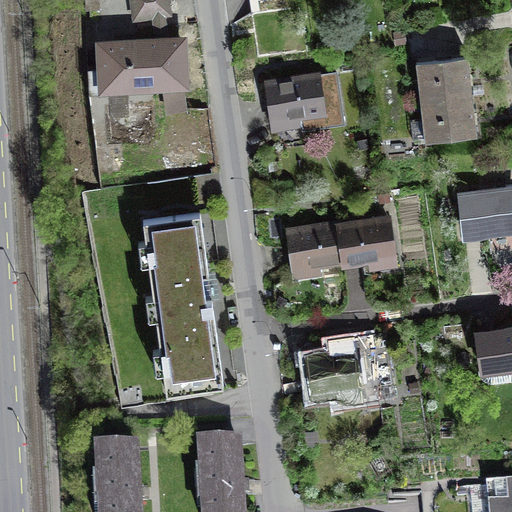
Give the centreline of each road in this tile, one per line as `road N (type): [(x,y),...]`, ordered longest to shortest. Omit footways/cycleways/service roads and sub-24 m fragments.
road 1 (residential): [(279,511),(210,0)]
road 2 (primary): [(11,511),(0,314)]
